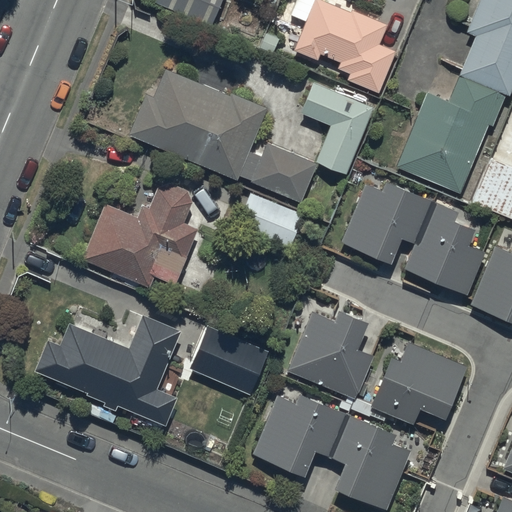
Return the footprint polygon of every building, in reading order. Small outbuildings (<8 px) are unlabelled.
[(167,0),(209,17),(216,0),(167,0)] [(346,72),(377,85),(394,43),(378,36),(386,17),(350,2),(349,4),(338,0),(310,0),(293,42),(316,52),(319,46),(339,54),(336,60),(349,66),(346,72)] [(458,66),(508,86),(511,75),(511,0),(474,0),(465,23),(474,27),(458,66)] [(127,125),(236,170),(265,99),(229,84),(228,87),(164,60),(152,88),(144,85),(127,125)] [(395,158),(459,185),(487,117),(491,119),(504,88),(458,69),(448,92),(426,83),(395,158)] [(314,153),(344,165),(371,98),(311,74),(299,104),(329,116),(314,153)] [(300,195),(316,156),(265,135),(249,174),(300,195)] [(472,196),(511,212),(511,161),(491,152),(472,196)] [(402,260),(466,286),(483,244),(466,237),(473,220),(451,211),(455,201),(383,172),(379,181),(364,175),(339,233),(389,254),(400,229),(413,235),(402,260)] [(173,275),(196,220),(182,214),(191,193),(186,181),(168,174),(157,178),(148,199),(141,197),(136,208),(104,195),(80,251),(148,279),(153,267),(173,275)] [(235,218),(288,241),(302,208),(249,185),(235,218)] [(493,238),(469,296),(511,313),(511,237),(509,244),(493,238)] [(286,363),(353,391),(372,347),(355,340),(366,313),(337,301),(332,312),(311,303),(286,363)] [(156,380),(180,321),(141,305),(127,338),(68,314),(59,336),(46,331),(33,363),(86,384),(85,387),(104,394),(102,398),(114,403),(117,397),(164,417),(176,389),(156,380)] [(188,362),(249,388),(268,343),(207,318),(188,362)] [(369,398),(412,415),(419,399),(444,409),(465,358),(407,335),(400,352),(390,347),(369,398)] [(333,480),(385,501),(409,443),(390,435),(395,425),(298,385),(294,395),(276,387),(252,446),(303,467),(314,441),(343,454),(333,480)] [(511,435),(501,461),(511,465),(511,435)] [(479,511),(511,511),(511,491),(500,487),(491,509),(482,506),(479,511)]
